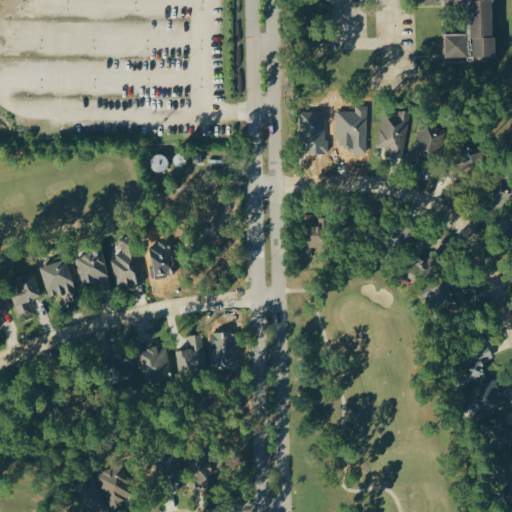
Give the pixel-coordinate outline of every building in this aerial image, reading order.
[(494,0),(416,0),(417,1),(439,1),(439,0),(471,0),(472,55),(495,55),(494,0)] [(446,56),(468,56),(468,32),(446,32),(446,56)] [(379,147),(390,148),(390,156),(406,157),(408,112),(380,111),(379,147)] [(409,161),(426,166),(431,151),(442,154),(450,128),(422,119),(409,161)] [(456,159),(475,167),(484,147),(465,138),(456,159)] [(508,178),(495,178),(494,194),(507,195),(508,178)] [(326,216),(315,216),(315,213),(302,214),(303,255),(312,255),(312,246),(327,246),(326,216)] [(123,254),(110,257),(117,286),(143,280),(133,235),(119,238),(123,254)] [(83,285),(93,282),(95,291),(111,287),(102,248),(76,254),(83,285)] [(40,266),(48,296),(61,292),(64,302),(78,298),(66,258),(40,266)] [(33,313),(29,300),(41,296),(32,270),(8,279),(22,317),(33,313)] [(456,305),(447,277),(431,282),(441,311),(456,305)] [(0,313),(8,310),(0,288),(0,313)] [(177,349),(178,370),(206,369),(204,334),(188,334),(188,349),(177,349)] [(493,356),(487,343),(454,358),(465,382),(486,372),(481,361),(493,356)] [(172,377),(166,347),(157,348),(157,346),(138,350),(145,382),(172,377)] [(472,417),(510,404),(501,378),(464,391),(472,417)] [(491,446),(511,440),(511,424),(507,425),(504,416),(484,422),(491,446)] [(511,476),(511,448),(491,455),(499,481),(511,476)] [(212,486),(211,449),(190,449),(192,486),(212,486)] [(178,451),(158,455),(164,489),(184,486),(178,451)] [(135,496),(121,463),(96,474),(110,507),(135,496)] [(98,511),(105,511),(109,510),(91,475),(72,485),(87,511),(91,511),(97,509),(98,511)]
